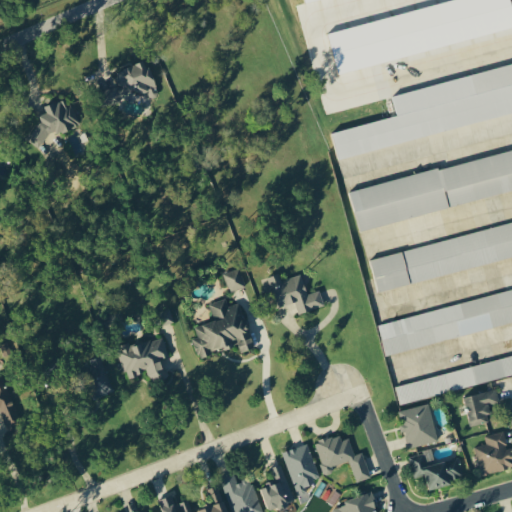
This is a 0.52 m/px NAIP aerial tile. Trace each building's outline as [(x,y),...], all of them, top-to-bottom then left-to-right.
[(159,96),(148,61),(114,71),(123,102),(148,94),(150,98),(159,96)] [(511,64),(391,91),(397,117),(333,131),(338,153),(511,114),(511,64)] [(31,144),(79,127),(69,98),(45,106),(47,113),(40,115),(44,126),(27,132),(31,144)] [(511,148),(350,184),(358,225),(511,190),(511,148)] [(511,221),(370,256),(378,288),(511,256),(511,221)] [(230,292),(246,285),(240,267),(223,273),(230,292)] [(302,273),(282,279),(279,272),(266,276),(276,307),(296,301),(299,312),(325,304),(320,289),(308,293),(302,273)] [(511,288),(377,318),(384,350),(511,321),(511,288)] [(215,320),(195,325),(198,336),(193,337),(198,355),(239,345),(240,351),(255,347),(252,336),(250,336),(241,302),(228,305),(226,298),(210,302),(215,320)] [(175,320),(170,307),(158,312),(163,325),(175,320)] [(166,374),(161,358),(169,356),(163,334),(118,347),(126,377),(148,371),(150,379),(166,374)] [(511,373),(511,354),(394,383),(399,402),(511,373)] [(114,390),(100,355),(86,360),(93,378),(87,381),(94,398),(114,390)] [(0,408),(0,409),(8,429),(21,424),(3,372),(0,373),(0,408)] [(491,421),(488,406),(499,404),(496,388),(465,395),(471,425),(491,421)] [(430,402),(399,409),(407,447),(438,440),(430,402)] [(481,474),(511,467),(511,447),(508,448),(504,430),(485,434),(486,443),(476,446),(481,474)] [(357,481),(371,476),(363,451),(355,454),(348,432),(315,442),(324,471),(351,463),(357,481)] [(298,495),(308,492),(305,484),(321,478),(308,442),(283,451),(298,495)] [(459,457),(436,462),(433,450),(411,454),(415,474),(426,472),(429,486),(464,479),(459,457)] [(270,510),(296,500),(281,463),(272,467),(277,479),(260,486),(270,510)] [(261,511),(252,477),(237,481),(235,472),(222,476),(231,511),(261,511)] [(379,511),(372,490),(344,499),(346,504),(332,508),(332,511),(379,511)] [(193,511),(189,498),(176,503),(172,493),(160,498),(164,511),(193,511)] [(200,511),(228,511),(225,499),(207,503),(208,506),(200,508),(200,511)]
